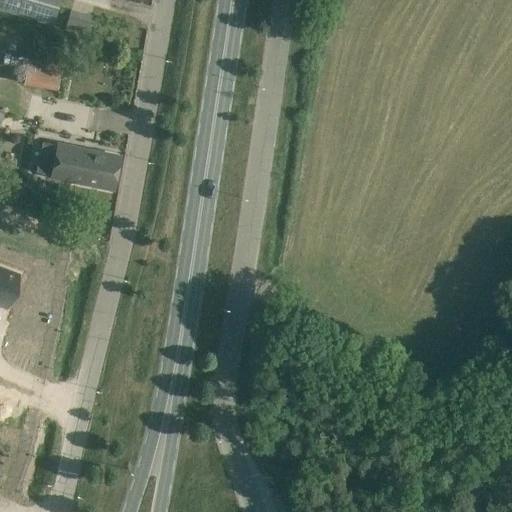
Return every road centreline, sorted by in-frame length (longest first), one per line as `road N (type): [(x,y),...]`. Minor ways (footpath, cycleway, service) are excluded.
road 1 (unclassified): [(61,511),(167,0)]
road 2 (unclassified): [(257,511),(237,459),(225,389),(288,0)]
road 3 (primary): [(163,429),(232,0)]
